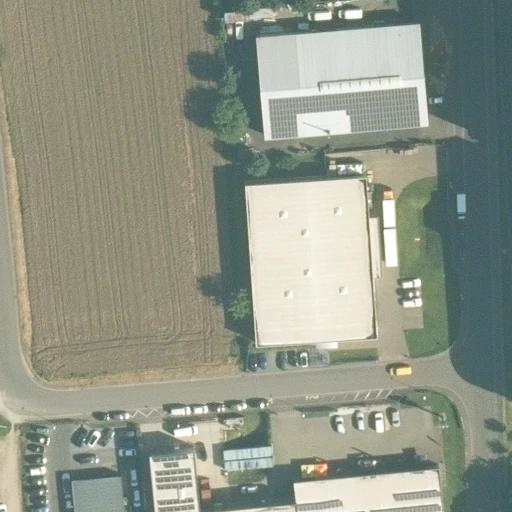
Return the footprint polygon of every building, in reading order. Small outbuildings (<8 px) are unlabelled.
[(415,23),(294,33),(302,133),(303,133),(424,123),(424,119),(423,119),(415,27),(416,27),(415,23)] [(294,33),(255,37),(263,136),(302,133),(294,33)] [(365,174),(244,182),(255,344),(376,335),(365,174)] [(223,447),(224,468),(272,466),(271,445),(223,447)] [(154,511),(199,511),(199,510),(193,447),(148,452),(154,511)] [(442,511),(438,465),(292,480),(294,500),(295,511),(442,511)] [(122,511),(119,476),(71,480),(73,511),(122,511)] [(199,511),(295,511),(294,500),(199,510),(199,511)]
